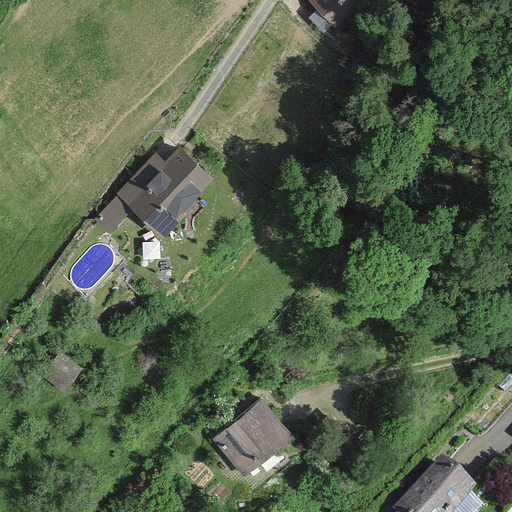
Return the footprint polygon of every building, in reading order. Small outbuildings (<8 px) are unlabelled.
[(374,0),(312,0),(345,30),(374,0)] [(223,172),(188,141),(136,198),(171,229),(223,172)] [(101,212),(114,224),(132,206),(119,193),(101,212)] [(266,396),(219,435),(250,473),(298,434),(266,396)] [(450,458),(398,511),(464,511),(485,492),(450,458)]
